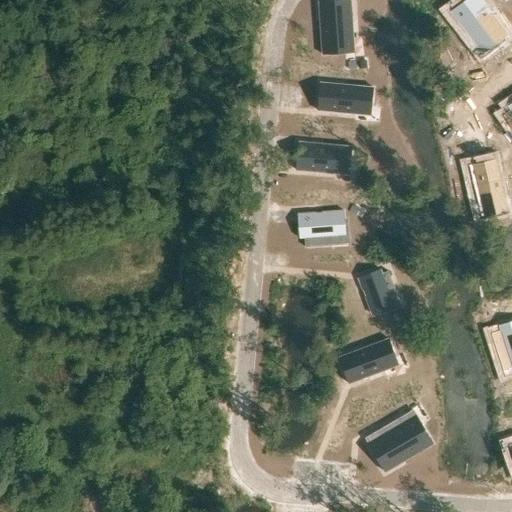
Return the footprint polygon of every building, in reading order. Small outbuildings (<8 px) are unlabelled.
[(350,0),(320,2),(323,55),(354,53),(350,0)] [(480,0),(467,0),(452,12),(483,54),(508,36),(480,0)] [(321,84),(318,111),(355,114),(356,106),(371,108),(373,89),(321,84)] [(299,144),(297,170),(334,173),(335,166),(350,167),(351,149),(299,144)] [(495,161),(469,166),(477,203),(485,201),(488,216),(506,212),(495,161)] [(343,212),(298,215),(299,238),(305,237),(306,247),(330,245),(330,236),(345,235),(343,212)] [(380,271),(359,280),(373,315),(394,307),(387,287),(392,285),(387,273),(382,275),(380,271)] [(502,331),(493,335),(501,357),(509,355),(511,363),(511,322),(501,327),(502,331)] [(389,340),(339,359),(349,384),(384,370),(381,363),(395,358),(389,340)] [(400,419),(366,439),(385,472),(433,444),(421,424),(408,432),(400,419)]
